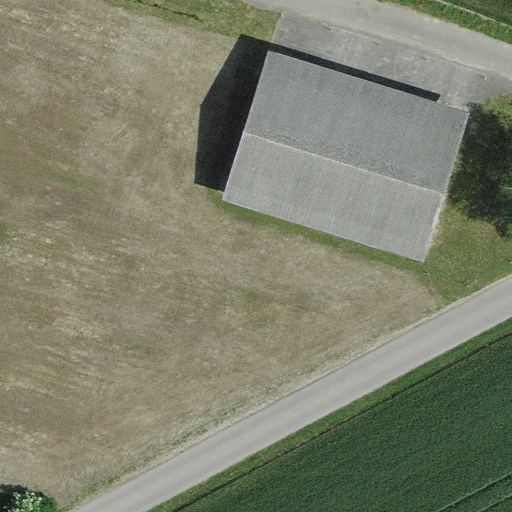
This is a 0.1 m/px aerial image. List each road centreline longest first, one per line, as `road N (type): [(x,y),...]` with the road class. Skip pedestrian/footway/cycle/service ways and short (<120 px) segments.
road 1 (unclassified): [(511,300),(110,511)]
road 2 (track): [(511,61),(327,0)]
